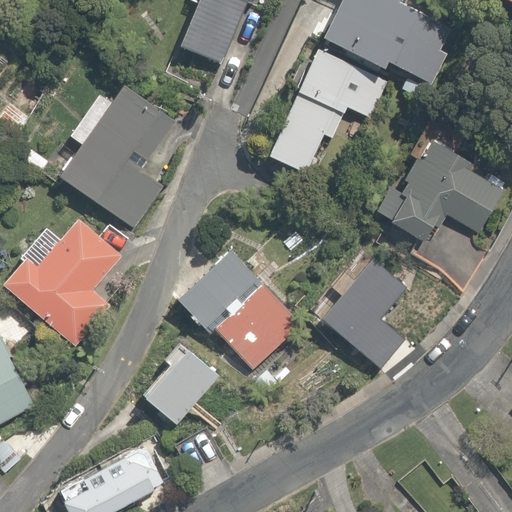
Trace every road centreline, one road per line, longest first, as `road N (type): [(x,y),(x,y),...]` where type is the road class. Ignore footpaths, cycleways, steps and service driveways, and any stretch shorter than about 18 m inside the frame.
road 1 (residential): [(223,120),(112,378),(4,511)]
road 2 (residential): [(216,511),(417,401),(495,326),(511,290)]
